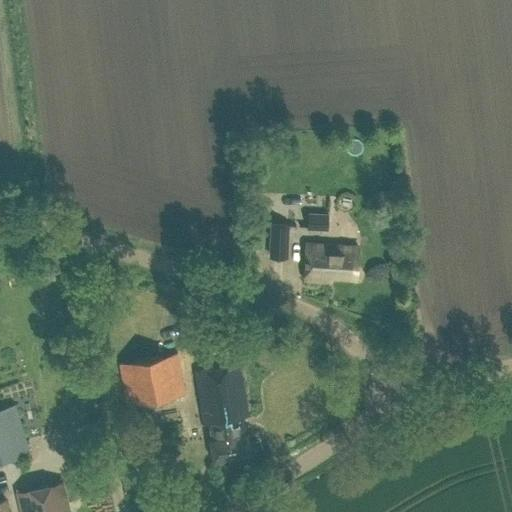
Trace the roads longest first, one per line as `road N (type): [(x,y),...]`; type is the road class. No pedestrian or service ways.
road 1 (unclassified): [(396,402),(351,342),(323,320),(0,218)]
road 2 (unclassified): [(242,511),(396,402)]
road 3 (unclassified): [(396,402),(511,368)]
